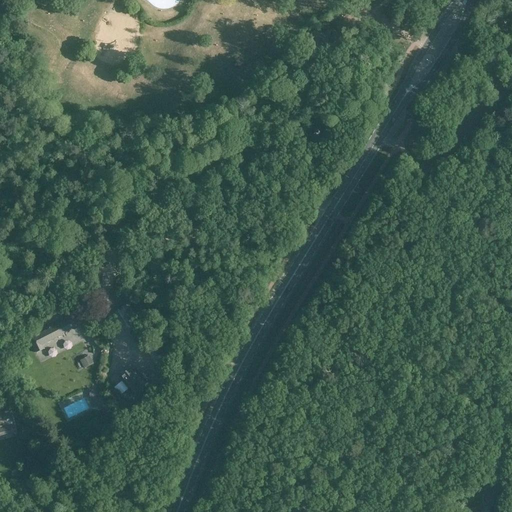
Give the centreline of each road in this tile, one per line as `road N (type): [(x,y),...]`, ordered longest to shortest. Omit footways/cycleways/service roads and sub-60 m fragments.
road 1 (secondary): [(180,511),(219,409),(332,213)]
road 2 (unclassified): [(370,11),(219,205),(185,232)]
road 3 (secondary): [(332,213),(465,0)]
road 4 (unclassified): [(0,306),(104,256),(185,232)]
road 5 (unclassified): [(185,232),(299,209),(332,213)]
